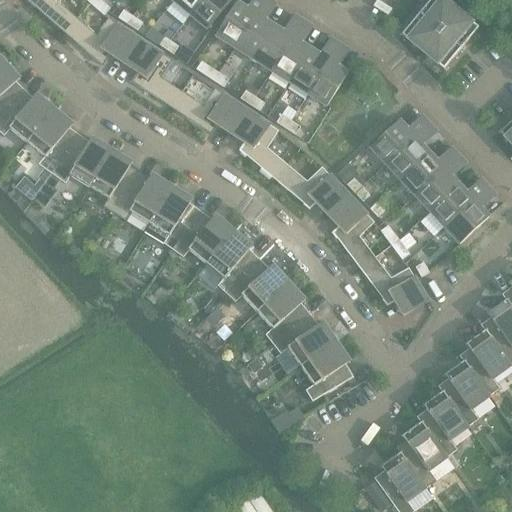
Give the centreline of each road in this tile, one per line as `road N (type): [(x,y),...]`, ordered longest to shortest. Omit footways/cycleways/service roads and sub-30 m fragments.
road 1 (residential): [(0,16),(107,115),(253,210),(334,291),(400,388),(511,236)]
road 2 (residential): [(511,187),(455,125),(299,0)]
